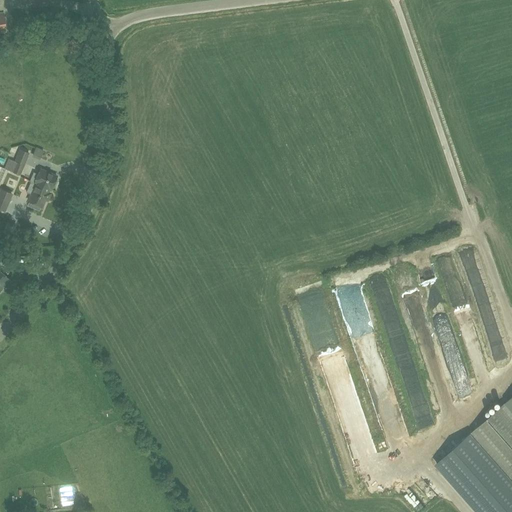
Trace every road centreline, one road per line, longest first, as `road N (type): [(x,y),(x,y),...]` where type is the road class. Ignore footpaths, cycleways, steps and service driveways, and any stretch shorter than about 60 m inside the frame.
road 1 (tertiary): [(0,335),(56,265),(95,191),(108,137),(103,53),(112,30)]
road 2 (unclassified): [(504,317),(394,0)]
road 3 (tertiary): [(112,30),(147,14),(252,0)]
